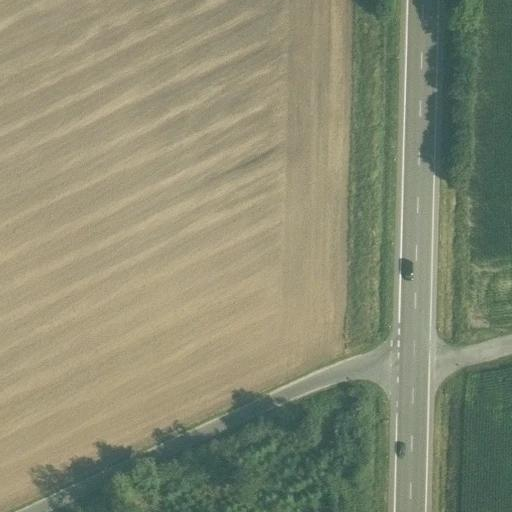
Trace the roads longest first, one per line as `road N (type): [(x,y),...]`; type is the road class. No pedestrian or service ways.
road 1 (unclassified): [(413,365),(342,372),(50,511)]
road 2 (secondary): [(422,0),(413,365)]
road 3 (secondary): [(413,365),(409,511)]
